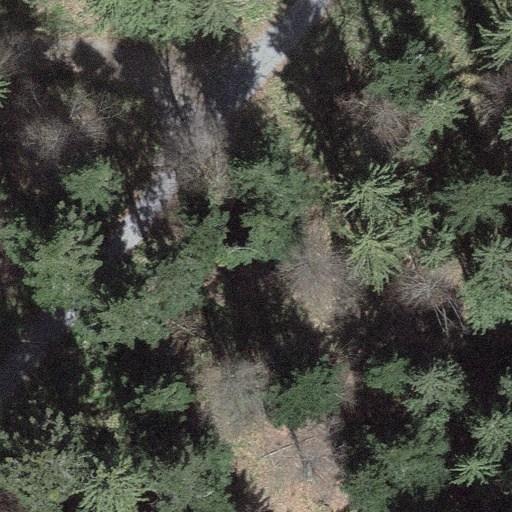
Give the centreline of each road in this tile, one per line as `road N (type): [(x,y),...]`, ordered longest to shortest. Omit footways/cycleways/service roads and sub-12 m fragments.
road 1 (track): [(312,0),(0,363)]
road 2 (track): [(261,66),(0,56)]
